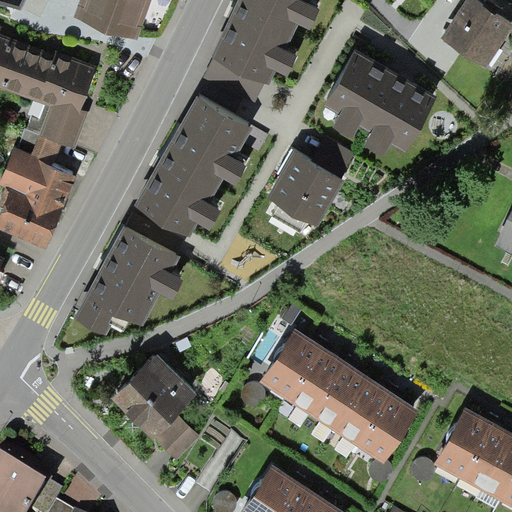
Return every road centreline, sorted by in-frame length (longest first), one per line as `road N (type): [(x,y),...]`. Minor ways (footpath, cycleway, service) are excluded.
road 1 (residential): [(203,0),(11,365)]
road 2 (residential): [(153,511),(11,365)]
